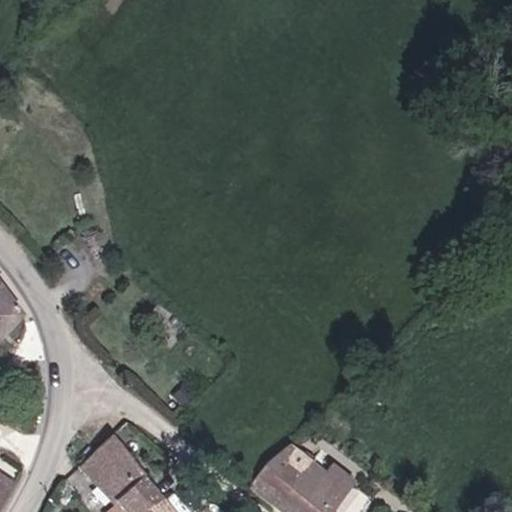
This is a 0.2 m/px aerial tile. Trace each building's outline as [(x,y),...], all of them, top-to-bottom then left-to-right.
[(123,333),(149,304),(123,281),(97,309),(123,333)] [(0,342),(25,320),(0,287),(0,342)] [(116,506),(121,511),(169,511),(141,482),(147,477),(112,439),(77,471),(113,509),(116,506)] [(293,445),(252,485),(287,511),(338,511),(354,492),(293,445)] [(0,509),(12,495),(19,485),(0,470),(0,509)]
